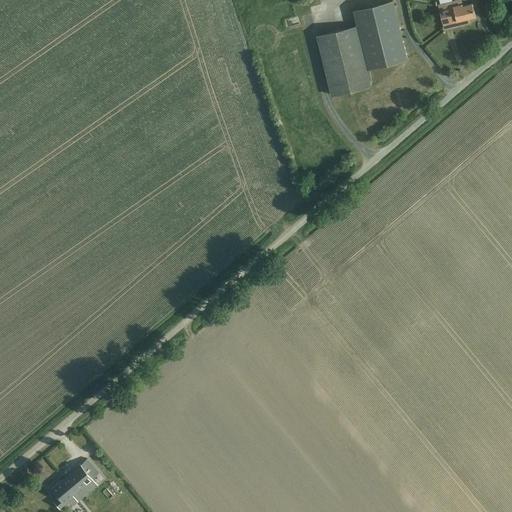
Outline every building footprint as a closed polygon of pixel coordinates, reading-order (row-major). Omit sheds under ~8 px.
[(290,0),(275,0),(279,22),(294,20),(290,0)] [(456,0),(453,1),(439,4),(441,9),(445,28),(470,22),(468,17),(476,15),(473,3),(463,5),(462,0),(456,0)] [(354,11),(368,69),(407,59),(393,1),(354,11)] [(357,26),(317,36),(332,95),(371,85),(357,26)] [(99,472),(87,458),(52,488),(58,495),(54,499),(61,507),(66,503),(64,501),(73,494),(77,499),(78,497),(84,505),(87,502),(77,490),(99,472)]
